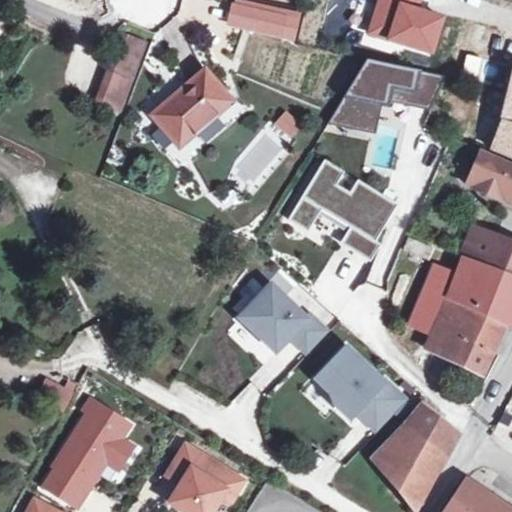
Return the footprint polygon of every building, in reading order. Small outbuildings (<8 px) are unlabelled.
[(430,24),(405,15),(410,0),(371,0),(359,35),(394,48),(419,56),(430,24)] [(354,9),(307,4),(303,46),(326,49),(328,37),(351,40),(354,9)] [(511,20),(473,6),(467,26),(511,43),(511,20)] [(283,28),(220,15),(216,34),(279,46),(283,28)] [(115,45),(108,61),(128,69),(134,52),(115,45)] [(108,61),(100,81),(120,89),(128,69),(108,61)] [(454,73),(445,88),(458,90),(449,125),(482,133),(475,157),(511,175),(511,136),(511,132),(511,76),(462,65),(454,73)] [(350,67),(316,122),(356,130),(362,99),(416,110),(428,84),(350,67)] [(100,81),(89,110),(108,118),(120,89),(100,81)] [(140,129),(167,159),(218,114),(191,84),(140,129)] [(284,112),(273,124),(289,139),(300,127),(284,112)] [(511,178),(511,181),(487,168),(485,173),(465,162),(451,197),(504,218),(511,196),(511,178)] [(329,181),(308,169),(275,224),(295,236),(306,218),(336,237),(329,248),(354,263),(384,214),(342,189),(334,202),(321,194),(329,181)] [(468,213),(447,263),(511,290),(511,257),(465,239),(468,232),(474,235),(479,223),(476,222),(477,218),(468,213)] [(396,247),(392,258),(410,264),(414,253),(396,247)] [(404,354),(443,372),(453,347),(464,320),(492,334),(499,337),(511,300),(511,290),(447,263),(441,278),(427,273),(417,299),(413,297),(400,327),(419,340),(413,351),(407,348),(404,354)] [(257,293),(226,325),(261,359),(275,344),(280,338),(286,344),(280,349),(293,361),(313,340),(294,323),(291,326),(257,293)] [(464,320),(453,347),(480,358),(492,334),(464,320)] [(286,344),(280,338),(275,344),(280,349),(286,344)] [(468,383),(480,358),(453,347),(443,372),(468,383)] [(331,355),(301,386),(315,400),(318,411),(334,426),(340,420),(346,414),(352,419),(346,425),(361,440),(391,408),(370,388),(368,390),(331,355)] [(77,407),(70,418),(75,421),(81,410),(77,407)] [(118,431),(81,410),(75,421),(48,467),(51,469),(35,496),(46,502),(47,500),(67,511),(71,511),(97,469),(110,476),(123,453),(110,445),(118,431)] [(386,434),(411,451),(425,427),(404,413),(386,434)] [(352,419),(346,414),(340,420),(346,425),(352,419)] [(425,427),(411,451),(430,464),(443,440),(425,427)] [(391,511),(402,511),(430,464),(411,451),(386,434),(379,442),(358,466),(391,511)] [(216,509),(229,488),(171,452),(156,477),(170,486),(167,492),(156,510),(158,511),(202,511),(207,504),(216,509)] [(170,486),(156,477),(153,483),(167,492),(170,486)] [(511,511),(511,503),(478,481),(457,511),(511,511)] [(128,511),(149,511),(151,509),(134,501),(128,511)]
